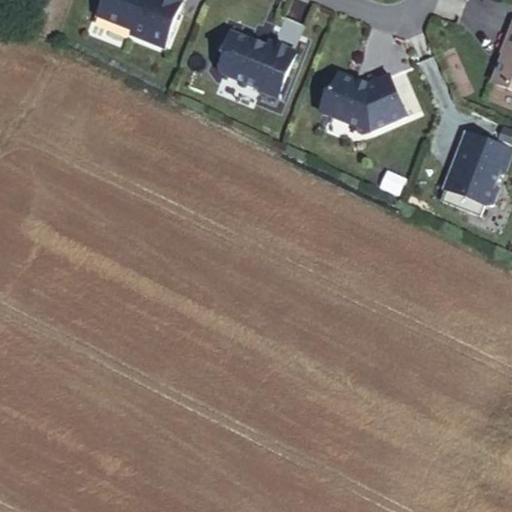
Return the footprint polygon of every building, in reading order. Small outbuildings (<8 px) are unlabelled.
[(133,36),(165,49),(182,0),(106,0),(100,18),(135,32),(133,36)] [(258,38),(235,29),(227,50),(229,51),(223,66),(226,73),(265,89),(264,91),(281,97),(300,48),(273,38),(271,43),(266,41),(265,43),(257,40),(258,38)] [(511,36),(504,56),(506,57),(494,86),(511,92),(511,36)] [(321,114),(371,133),(408,117),(391,78),(369,88),(366,89),(361,87),(360,84),(341,76),(336,88),(328,95),(321,114)] [(449,193),(444,205),(483,220),(487,208),(489,209),(495,207),(500,195),(497,190),(503,176),(508,174),(511,164),(511,154),(470,137),(460,162),(461,165),(458,174),(455,173),(447,192),(449,193)]
